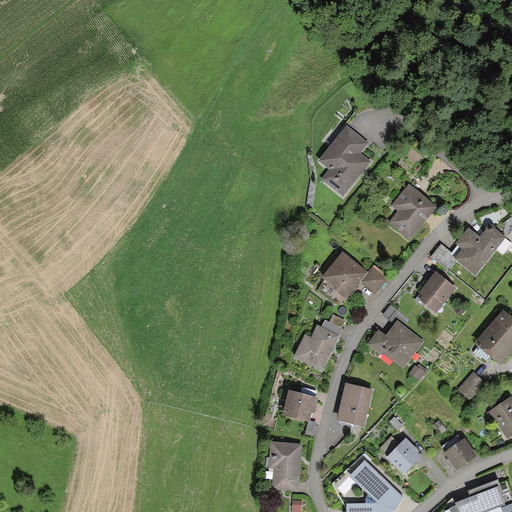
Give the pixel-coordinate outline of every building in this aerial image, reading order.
[(367,144),(347,129),(321,162),(332,170),(324,180),(343,195),(369,162),(358,154),(367,144)] [(409,188),(394,206),(401,211),(392,223),(410,237),(434,208),(409,188)] [(449,255),(440,249),(432,260),(446,271),(453,262),(472,276),(501,239),(489,230),(479,242),(466,232),(449,255)] [(365,278),(340,260),(321,286),(345,303),(358,286),(373,296),(385,279),(371,270),(365,278)] [(451,291),(433,279),(414,304),(432,317),(451,291)] [(464,312),(457,307),(453,312),(459,318),(464,312)] [(511,348),(511,319),(505,313),(478,345),(500,363),(511,348)] [(309,344),(301,341),(291,364),(320,376),(342,324),(329,319),(327,325),(322,323),(317,333),(314,332),(309,344)] [(422,339),(396,323),(387,337),(377,331),(367,347),(403,369),(422,339)] [(417,367),(413,375),(420,380),(425,372),(417,367)] [(483,384),(473,375),(460,390),(470,399),(483,384)] [(369,392),(345,387),(338,424),(362,429),(369,392)] [(298,402),(284,399),(279,423),(305,429),(313,395),(300,392),(298,402)] [(511,400),(511,399),(490,414),(507,438),(511,435),(511,400)] [(442,431),(436,424),(430,429),(436,436),(442,431)] [(475,456),(464,441),(446,454),(458,469),(475,456)] [(404,442),(389,458),(404,473),(419,457),(404,442)] [(300,448),(270,446),(269,471),(274,472),(273,490),(298,492),(300,448)] [(401,497),(365,462),(352,476),(380,504),(349,506),(349,511),(391,511),(395,510),(401,497)] [(471,500),(454,506),(456,511),(489,511),(503,507),(494,484),(469,494),(471,500)]
